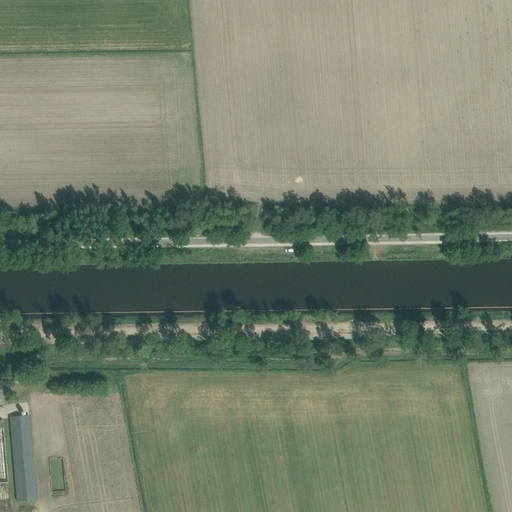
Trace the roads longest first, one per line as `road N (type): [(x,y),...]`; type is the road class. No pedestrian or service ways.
road 1 (track): [(511,322),(0,332)]
road 2 (unclassified): [(0,239),(511,233)]
